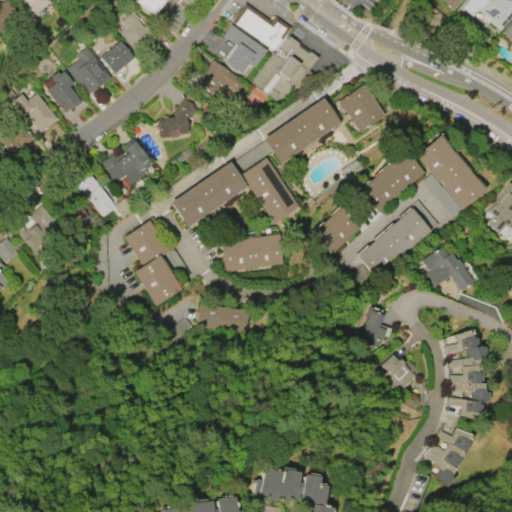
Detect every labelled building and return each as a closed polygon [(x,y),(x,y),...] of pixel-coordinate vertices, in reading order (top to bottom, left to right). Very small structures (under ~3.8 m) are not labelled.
[(47,0),(50,3),(37,13),(39,15),(29,22),(12,0),(47,0)] [(132,0),(164,0),(154,15),(132,0)] [(191,0),(184,10),(176,4),(179,0),(191,0)] [(440,0),(440,1),(452,10),(460,0),(440,0)] [(507,0),(511,4),(511,13),(497,30),(487,22),(482,28),(470,18),(471,17),(460,8),(466,0),(504,0),(506,1),(507,0)] [(0,8),(6,3),(17,16),(0,31),(0,8)] [(243,4),(269,22),(273,17),(289,28),(280,40),(279,39),(271,52),(266,49),(268,47),(233,23),(233,24),(230,22),(243,4)] [(120,21),(132,11),(138,19),(136,20),(142,27),(143,26),(147,31),(154,25),(164,38),(157,44),(153,39),(136,53),(118,33),(125,28),(120,21)] [(511,42),(502,33),(511,20),(511,53),(506,48),(511,42)] [(229,25),(265,51),(253,68),(247,64),(246,65),(245,65),(239,73),(235,70),(234,71),(230,69),(231,67),(223,62),(235,46),(221,36),(223,34),(222,34),(229,25)] [(249,84),(271,53),(273,55),(287,36),(297,43),(296,46),(305,53),(308,52),(316,58),(306,72),(312,76),(274,103),(266,98),(264,101),(256,95),(259,92),(249,84)] [(132,58),(112,74),(98,57),(118,41),(132,58)] [(64,68),(77,59),(75,55),(85,47),(108,78),(85,96),(64,68)] [(195,80),(210,60),(234,77),(233,79),(240,84),(234,92),(223,84),(215,95),(195,80)] [(62,114),(43,90),(44,90),(40,84),(55,73),(56,75),(61,71),(71,84),(67,87),(78,101),(62,114)] [(6,101),(0,93),(0,86),(4,84),(13,96),(6,101)] [(361,85),(382,117),(358,133),(336,101),(361,85)] [(38,132),(12,100),(19,94),(24,101),(34,93),(55,119),(38,132)] [(185,132),(159,136),(159,134),(156,134),(154,121),(157,121),(157,118),(171,115),(171,113),(182,97),(183,98),(185,93),(198,102),(184,123),(185,132)] [(262,141),(322,100),(337,123),(278,164),(262,141)] [(32,138),(21,146),(19,143),(7,152),(0,143),(0,126),(14,116),(19,123),(21,121),(26,127),(24,129),(32,138)] [(432,136),(480,190),(449,216),(418,181),(426,174),(410,155),(432,136)] [(131,141),(150,164),(140,172),(143,176),(130,186),(123,177),(116,183),(100,163),(110,155),(116,162),(127,153),(123,148),(131,141)] [(420,173),(376,212),(356,190),(400,150),(420,173)] [(271,223),(239,174),(263,158),(296,207),(271,223)] [(168,205),(228,164),(243,186),(183,228),(168,205)] [(101,218),(82,193),(81,195),(73,185),(88,174),(97,186),(98,186),(114,207),(101,218)] [(506,183),(511,188),(511,212),(511,214),(511,215),(511,219),(505,228),(504,227),(498,234),(486,223),(491,217),(485,212),(495,200),(493,198),(506,183)] [(416,200),(437,224),(428,233),(427,232),(375,279),(355,256),(407,209),(407,208),(416,200)] [(358,228),(328,255),(308,233),(338,206),(358,228)] [(50,239),(44,230),(50,227),(41,212),(14,228),(29,252),(50,239)] [(179,290),(154,307),(131,272),(141,265),(122,237),(147,221),(167,250),(171,248),(189,275),(179,282),(161,255),(157,257),(179,290)] [(219,243),(278,236),(281,265),(222,272),(219,243)] [(1,261),(0,259),(0,241),(4,238),(14,252),(1,261)] [(420,261),(439,247),(445,256),(449,253),(454,261),(456,259),(461,266),(460,267),(471,282),(459,290),(449,276),(433,287),(424,273),(430,269),(429,268),(427,270),(420,261)] [(196,303),(247,310),(244,332),(193,325),(196,303)] [(377,347),(369,344),(369,345),(359,342),(363,331),(361,330),(367,311),(369,312),(371,307),(380,310),(378,315),(380,316),(377,324),(389,329),(386,338),(382,341),(380,340),(377,347)] [(475,366),(476,372),(477,372),(478,375),(480,375),(480,381),(478,381),(478,384),(481,384),(481,390),(483,390),(483,392),(485,393),(484,401),(481,401),(481,403),(476,402),(475,404),(478,405),(476,411),(475,411),(474,413),(472,413),(471,420),(455,416),(458,407),(444,405),(445,397),(467,401),(467,392),(446,390),(447,375),(460,376),(459,366),(447,368),(446,362),(467,357),(465,349),(444,354),(442,346),(455,344),(453,334),(468,331),(470,336),(472,336),(472,338),(474,338),(476,346),(479,346),(479,347),(481,347),(484,356),(482,356),(482,358),(480,359),(481,364),(475,366)] [(413,376),(400,390),(397,387),(393,391),(378,377),(383,372),(377,366),(388,355),(395,361),(397,359),(401,363),(400,364),(413,376)] [(449,475),(450,476),(449,477),(450,478),(450,479),(451,479),(445,486),(443,485),(442,485),(431,476),(438,467),(420,456),(428,444),(439,451),(444,444),(432,437),(436,431),(447,437),(448,435),(446,433),(449,428),(465,435),(462,441),(464,442),(463,444),(465,445),(462,451),(459,450),(455,458),(456,458),(455,461),(456,461),(454,465),(453,465),(452,467),(450,466),(449,468),(452,469),(449,475)] [(252,494),(254,480),(259,481),(261,469),(279,472),(280,470),(298,473),(296,483),(300,484),(302,475),(318,478),(317,485),(326,487),(322,507),(332,508),(331,511),(300,511),(301,505),(297,505),(298,499),(293,498),(292,503),(274,500),(274,502),(256,499),(257,495),(252,494)] [(180,511),(180,504),(210,501),(211,509),(216,508),(215,499),(233,497),(234,511),(160,511),(160,509),(175,507),(175,511),(180,511)]
